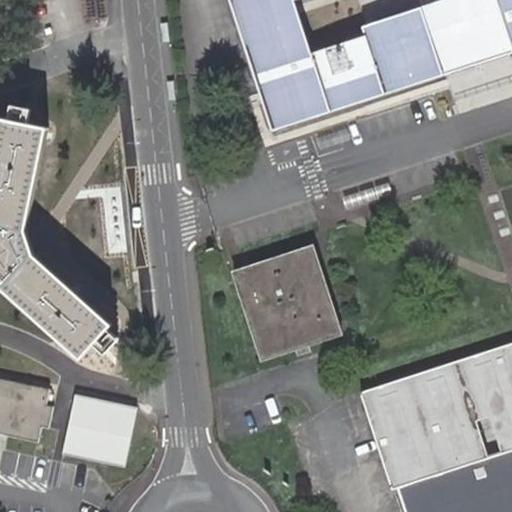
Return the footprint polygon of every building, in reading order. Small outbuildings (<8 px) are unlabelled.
[(233,0),(239,15),(283,0),(233,0)] [(425,34),(418,10),(400,16),(367,26),(370,38),(308,59),(290,0),(283,0),(239,15),(266,101),(274,126),(438,73),(432,55),(425,34)] [(358,0),(367,26),(400,16),(394,0),(358,0)] [(425,34),(432,55),(444,51),(502,33),(509,31),(499,0),(449,0),(418,10),(425,34)] [(511,41),(511,0),(499,0),(509,31),(511,41)] [(252,111),(239,115),(245,132),(257,127),(252,111)] [(27,227),(47,127),(3,118),(0,131),(0,286),(0,287),(80,357),(111,323),(34,255),(27,227)] [(342,334),(313,245),(232,271),(261,360),(342,334)] [(511,511),(511,342),(360,392),(402,511),(511,511)] [(0,377),(0,432),(37,441),(41,425),(49,426),(53,407),(45,405),(49,388),(0,377)]
